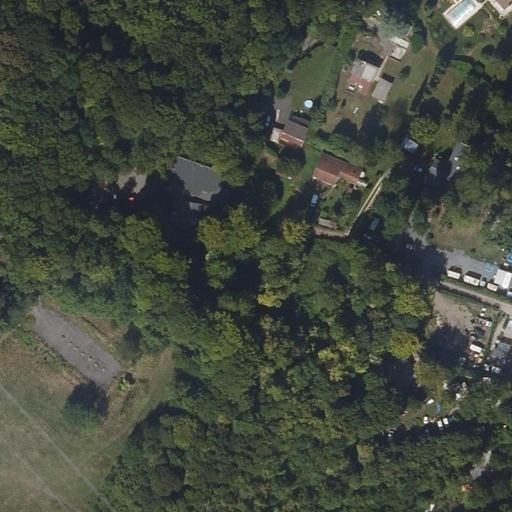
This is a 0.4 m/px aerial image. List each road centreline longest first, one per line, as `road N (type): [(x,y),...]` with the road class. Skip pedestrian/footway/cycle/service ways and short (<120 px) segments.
road 1 (track): [(108,190),(173,231),(316,229),(511,310)]
road 2 (unclassified): [(108,190),(201,114),(370,0)]
road 3 (track): [(0,252),(108,190)]
